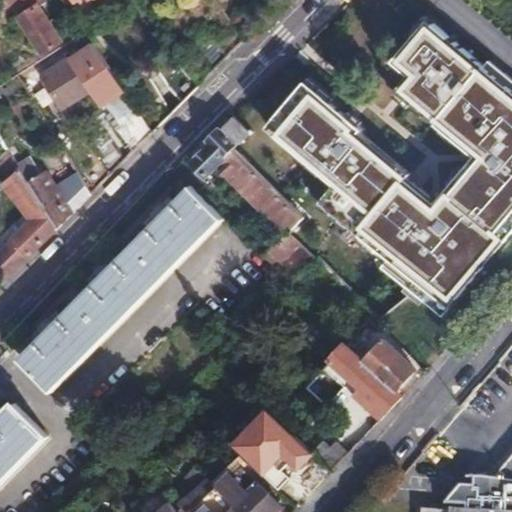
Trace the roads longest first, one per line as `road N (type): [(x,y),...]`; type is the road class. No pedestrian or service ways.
road 1 (secondary): [(0,335),(333,0)]
road 2 (residential): [(338,511),(511,307)]
